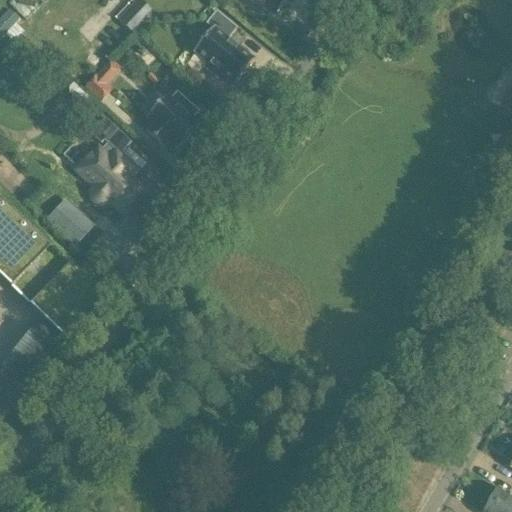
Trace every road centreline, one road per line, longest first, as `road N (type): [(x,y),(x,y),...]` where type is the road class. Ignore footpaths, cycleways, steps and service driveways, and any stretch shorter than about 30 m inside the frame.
road 1 (unclassified): [(0,496),(351,0)]
road 2 (track): [(354,511),(511,246)]
road 3 (residential): [(428,511),(511,370)]
